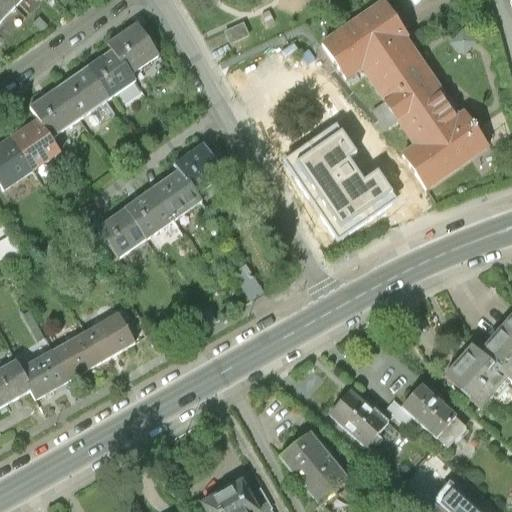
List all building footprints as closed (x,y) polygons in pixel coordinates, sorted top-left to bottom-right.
[(0,0),(0,23),(12,10),(0,0)] [(0,0),(12,10),(21,0),(0,0)] [(383,5),(321,47),(345,81),(361,70),(385,105),(376,110),(389,128),(401,121),(418,146),(402,158),(425,191),(486,149),(464,115),(457,120),(432,83),(428,85),(400,43),(406,38),(383,5)] [(112,46),(116,51),(135,79),(161,61),(138,28),(112,46)] [(116,51),(87,71),(108,103),(138,83),(135,79),(116,51)] [(87,71),(58,90),(79,122),(108,103),(87,71)] [(50,142),(79,122),(58,90),(29,110),(37,122),(50,142)] [(37,122),(10,141),(33,176),(61,157),(50,142),(37,122)] [(355,156),(339,132),(325,141),(322,136),(287,159),(299,177),(294,180),(308,201),(313,197),(324,214),(319,217),(333,238),(344,231),(348,236),(392,206),(386,199),(392,195),(377,173),(363,183),(348,161),(355,156)] [(10,141),(0,147),(0,188),(5,195),(33,176),(10,141)] [(204,145),(176,165),(181,172),(200,199),(228,179),(204,145)] [(153,192),(175,222),(202,202),(200,199),(181,172),(153,192)] [(175,222),(153,192),(125,212),(147,242),(175,222)] [(147,242),(125,212),(98,231),(120,261),(147,242)] [(15,234),(0,240),(0,257),(5,267),(26,257),(15,234)] [(253,301),(269,291),(247,258),(232,267),(253,301)] [(118,318),(84,337),(100,365),(134,346),(118,318)] [(511,320),(483,352),(510,377),(511,378),(511,320)] [(84,337),(52,355),(68,384),(100,365),(84,337)] [(476,346),(448,377),(482,408),(510,377),(483,352),(476,346)] [(52,355),(20,373),(19,374),(30,393),(30,394),(35,403),(68,384),(52,355)] [(15,365),(0,373),(0,410),(30,394),(30,393),(19,374),(20,373),(15,365)] [(422,386),(401,410),(412,419),(436,441),(455,421),(458,418),(422,386)] [(353,393),(330,419),(370,455),(382,441),(377,437),(388,424),(353,393)] [(401,410),(394,403),(386,412),(404,428),(412,419),(401,410)] [(466,430),(455,421),(436,441),(447,451),(466,430)] [(311,432),(279,457),(317,505),(349,480),(311,432)] [(457,475),(449,484),(475,507),(483,499),(457,475)] [(241,480),(200,503),(205,511),(257,511),(258,511),(249,495),(241,480)] [(480,511),(475,507),(449,484),(430,504),(438,511),(480,511)] [(260,489),(249,495),(258,511),(270,511),(271,510),(260,489)]
